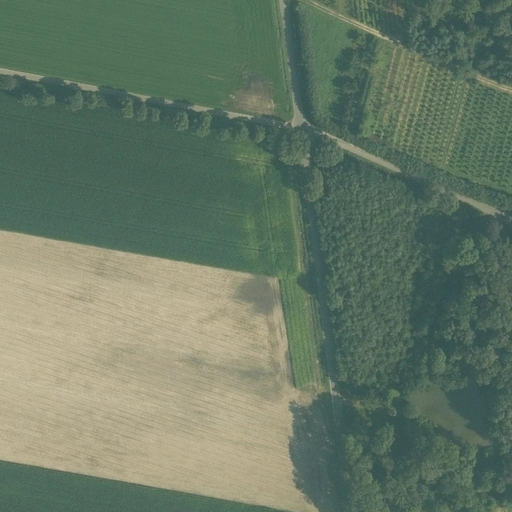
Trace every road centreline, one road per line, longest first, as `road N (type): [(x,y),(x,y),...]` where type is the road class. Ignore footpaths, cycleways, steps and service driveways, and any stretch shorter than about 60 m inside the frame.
road 1 (unclassified): [(351,511),(298,127)]
road 2 (unclassified): [(0,64),(298,127)]
road 3 (unclassified): [(298,127),(511,216)]
road 4 (unclassified): [(298,127),(282,0)]
